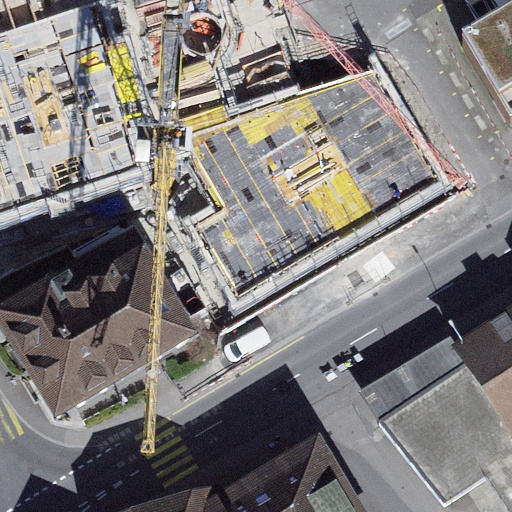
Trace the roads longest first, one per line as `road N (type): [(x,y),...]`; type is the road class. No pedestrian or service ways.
road 1 (primary): [(295,378),(78,511)]
road 2 (primary): [(511,251),(295,378)]
road 3 (residential): [(295,378),(408,511)]
